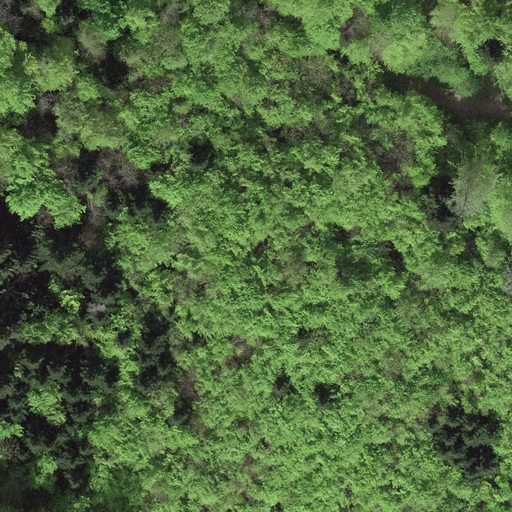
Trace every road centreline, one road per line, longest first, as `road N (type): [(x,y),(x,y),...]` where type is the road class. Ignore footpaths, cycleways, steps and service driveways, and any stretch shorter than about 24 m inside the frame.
road 1 (track): [(248,0),(472,109),(511,107)]
road 2 (track): [(419,0),(511,101)]
